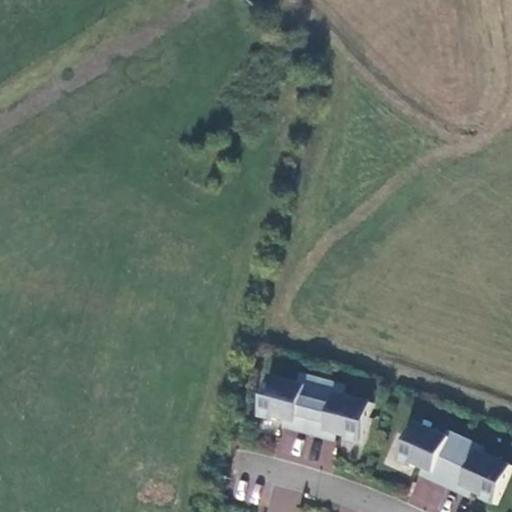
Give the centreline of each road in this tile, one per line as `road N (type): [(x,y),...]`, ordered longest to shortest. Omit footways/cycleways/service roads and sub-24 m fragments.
road 1 (track): [(511,412),(269,324),(338,107),(339,78),(331,55),(277,0)]
road 2 (residential): [(391,511),(214,462)]
